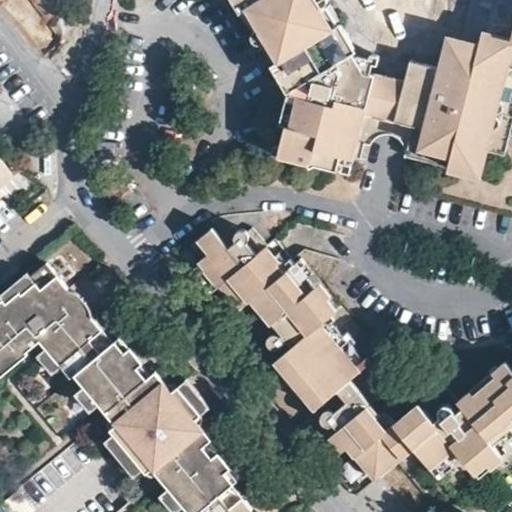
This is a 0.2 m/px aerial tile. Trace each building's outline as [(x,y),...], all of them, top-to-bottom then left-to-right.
[(237,0),(290,90),(274,153),(293,158),(290,170),(318,178),(322,165),(354,173),(363,135),(388,141),(391,142),(407,80),(404,79),(378,73),(377,75),(373,73),(365,71),(354,52),(358,49),(328,0),(237,0)] [(511,36),(497,33),(485,30),(481,44),(448,36),(441,68),(412,61),(407,80),(391,142),(420,149),(418,163),(484,179),(490,152),(506,156),(511,131),(511,36)] [(0,158),(0,199),(5,195),(0,187),(14,175),(0,158)] [(214,229),(199,241),(205,248),(200,252),(210,264),(207,268),(241,309),(253,299),(274,324),(268,330),(272,335),(268,338),(268,340),(268,342),(269,345),(261,351),(272,364),(278,359),(318,408),(363,370),(343,346),(324,323),(332,316),(293,268),(286,272),(266,247),(268,246),(254,229),(249,231),(247,229),(245,229),(242,229),(240,229),(235,223),(220,236),(214,229)] [(212,437),(195,417),(189,421),(166,394),(172,388),(156,370),(151,374),(120,336),(114,341),(92,315),(86,320),(63,292),(68,288),(47,262),(31,275),(34,278),(6,302),(3,299),(0,301),(0,373),(41,341),(47,347),(61,365),(71,378),(75,374),(85,385),(100,403),(117,424),(113,429),(116,432),(144,467),(148,471),(152,467),(169,488),(184,505),(189,511),(251,511),(253,511),(232,485),(238,480),(207,441),(212,437)] [(0,293),(0,295),(3,299),(6,302),(34,278),(31,275),(27,271),(0,293)] [(78,289),(68,288),(63,292),(86,320),(92,315),(92,304),(87,295),(78,289)] [(53,372),(61,365),(47,347),(39,354),(53,372)] [(511,366),(507,361),(459,400),(447,386),(440,391),(435,396),(443,405),(441,408),(440,411),(439,413),(440,416),(441,418),(443,419),(445,421),(440,425),(423,407),(392,432),(380,418),(382,416),(371,403),(359,413),(350,402),(336,413),(330,412),(328,411),(326,413),(325,415),(325,418),(326,420),(319,427),(334,444),(341,439),(376,480),(415,448),(432,468),(456,448),(481,428),(490,439),(511,420),(511,366)] [(189,421),(195,417),(214,401),(191,373),(172,388),(166,394),(189,421)] [(91,410),(100,403),(85,385),(76,393),(91,410)] [(481,428),(456,448),(477,474),(489,464),(493,468),(506,457),(490,439),(481,428)] [(135,475),(144,467),(116,432),(106,441),(135,475)] [(174,511),(176,511),(184,505),(169,488),(161,495),(174,511)]
